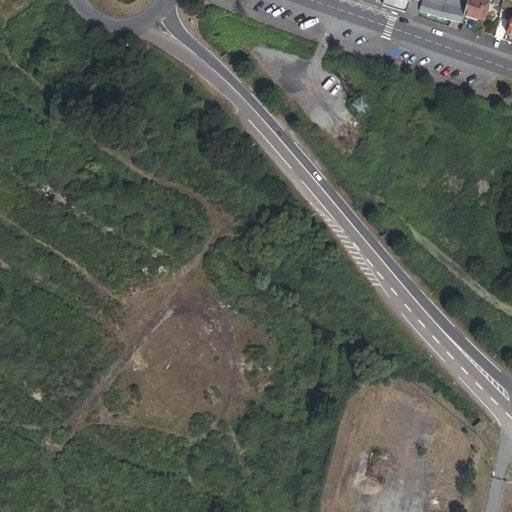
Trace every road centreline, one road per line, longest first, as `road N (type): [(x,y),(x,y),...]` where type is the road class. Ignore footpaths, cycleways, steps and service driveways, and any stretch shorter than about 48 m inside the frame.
road 1 (primary): [(511,400),(278,140),(173,38)]
road 2 (secondary): [(305,0),(511,70)]
